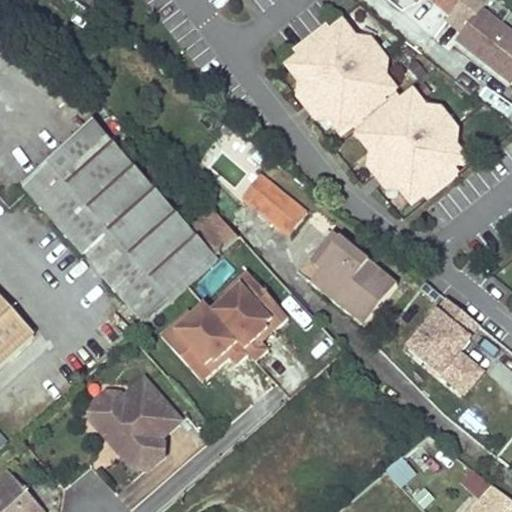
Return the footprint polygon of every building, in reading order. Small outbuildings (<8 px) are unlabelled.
[(460,42),(511,85),(511,33),(485,11),(460,42)] [(298,63),(287,72),(309,101),(321,117),(338,140),(352,130),(355,134),(365,126),(368,131),(355,141),(377,170),(390,187),(407,210),(420,201),(422,204),(454,181),(451,177),(464,168),(442,140),(448,136),(439,123),(426,122),(410,99),(395,110),(393,106),(383,113),(380,109),(393,98),(372,70),(380,63),(371,52),(359,52),(342,30),(330,38),(327,35),(296,59),(298,63)] [(321,117),(309,101),(301,107),(313,123),(321,117)] [(24,189),(146,325),(217,262),(215,260),(191,233),(95,126),(24,189)] [(270,160),(253,146),(247,156),(263,168),(238,199),(287,237),(305,213),(279,192),(285,183),(288,180),(267,164),(270,160)] [(390,187),(377,170),(370,176),(382,192),(390,187)] [(279,192),(305,213),(311,205),(285,183),(279,192)] [(215,211),(191,233),(215,260),(240,238),(215,211)] [(333,236),(311,263),(317,268),(339,241),(333,236)] [(306,260),(296,273),(364,326),(396,286),(339,241),(317,268),(306,260)] [(264,294),(254,282),(226,307),(230,311),(248,295),(255,303),(264,294)] [(289,322),(264,294),(255,303),(248,295),(230,311),(218,322),(235,341),(255,364),(262,372),(275,361),(268,353),(265,349),(276,340),(273,337),(289,322)] [(0,299),(0,370),(36,339),(0,299)] [(401,354),(464,402),(486,374),(464,357),(483,332),(442,301),(401,354)] [(218,322),(211,315),(199,326),(181,341),(187,349),(177,357),(202,386),(219,371),(221,374),(232,365),(235,368),(242,376),(255,364),(235,341),(218,322)] [(199,326),(195,321),(167,346),(177,357),(187,349),(181,341),(199,326)] [(295,329),(289,322),(273,337),(276,340),(265,349),(268,353),(295,329)] [(219,371),(202,386),(208,392),(235,368),(232,365),(221,374),(219,371)] [(120,445),(120,455),(134,471),(147,469),(162,457),(163,447),(160,443),(180,425),(145,384),(124,402),(121,398),(107,396),(92,409),(91,423),(106,439),(115,440),(120,445)] [(115,440),(106,439),(120,455),(120,445),(115,440)] [(402,491),(418,477),(402,459),(386,473),(402,491)] [(0,511),(41,511),(13,480),(0,490),(0,511)] [(511,511),(511,505),(495,492),(479,511),(511,511)]
